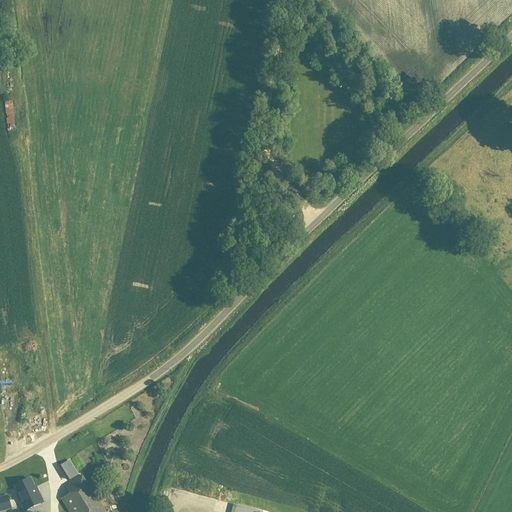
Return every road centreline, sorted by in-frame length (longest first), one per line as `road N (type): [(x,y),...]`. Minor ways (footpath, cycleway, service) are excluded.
road 1 (track): [(4,0),(53,441)]
road 2 (unclassified): [(0,469),(173,364),(317,223)]
road 3 (unclassified): [(317,223),(511,36)]
road 4 (unclassified): [(291,0),(263,141),(317,223)]
